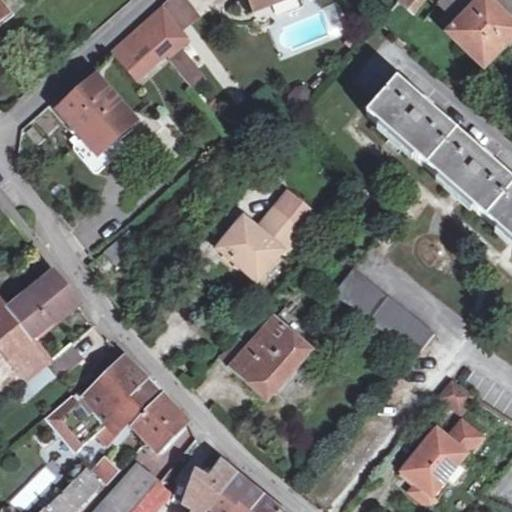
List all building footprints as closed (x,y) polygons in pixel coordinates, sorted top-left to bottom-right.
[(172,0),(165,7),(184,33),(202,19),(188,0),(172,0)] [(269,0),(252,0),(257,11),(271,5),(269,0)] [(402,0),(400,3),(416,16),(429,0),(402,0)] [(511,26),(485,0),(484,0),(449,36),(485,72),(511,44),(511,26)] [(165,7),(142,26),(146,30),(153,23),(175,49),(169,54),(173,59),(192,43),(184,33),(165,7)] [(134,47),(117,62),(136,84),(169,54),(175,49),(153,23),(146,30),(142,26),(128,39),(134,47)] [(134,47),(128,39),(111,54),(117,62),(134,47)] [(184,52),(171,62),(194,90),(206,80),(184,52)] [(137,124),(99,80),(61,113),(85,141),(98,156),(118,139),(137,124)] [(511,183),(398,84),(368,119),(511,244),(511,183)] [(275,105),(265,90),(252,102),(263,116),(275,105)] [(98,156),(85,141),(76,149),(98,175),(128,150),(118,139),(98,156)] [(369,189),(359,201),(375,215),(385,204),(369,189)] [(246,221),(220,252),(259,285),(284,254),(288,256),(305,236),(279,214),(262,235),(246,221)] [(130,234),(106,255),(116,267),(141,246),(130,234)] [(336,295),(417,359),(436,336),(355,272),(336,295)] [(79,307),(55,277),(12,314),(0,322),(0,351),(28,387),(49,369),(52,367),(33,344),(58,324),(79,307)] [(165,290),(155,302),(166,312),(176,300),(165,290)] [(0,322),(12,314),(0,299),(0,322)] [(251,326),(221,360),(269,403),(313,355),(277,322),(263,337),(251,326)] [(75,348),(76,347),(58,324),(33,344),(52,367),(75,348)] [(52,367),(49,369),(61,383),(86,361),(75,348),(52,367)] [(99,374),(107,382),(124,364),(121,362),(116,357),(99,374)] [(143,376),(127,361),(124,364),(107,382),(80,408),(74,403),(51,422),(81,457),(99,441),(111,449),(133,426),(137,430),(159,455),(189,424),(166,399),(156,389),(151,383),(143,376)] [(473,396),(453,383),(440,399),(462,413),(473,396)] [(511,420),(477,398),(475,402),(511,425),(511,420)] [(438,434),(404,474),(418,485),(411,494),(424,505),(437,505),(451,488),(446,484),(467,458),(481,441),(464,427),(450,444),(438,434)] [(107,487),(120,474),(107,462),(104,465),(94,475),(107,487)] [(136,511),(159,487),(160,485),(140,468),(102,511),(136,511)] [(237,479),(224,468),(220,475),(213,485),(202,480),(198,478),(187,508),(193,511),(278,511),(267,503),(240,482),(237,479)] [(88,471),(47,511),(77,511),(104,487),(88,471)] [(213,485),(220,475),(214,471),(210,473),(205,476),(202,480),(213,485)] [(159,487),(136,511),(157,511),(171,498),(159,487)]
